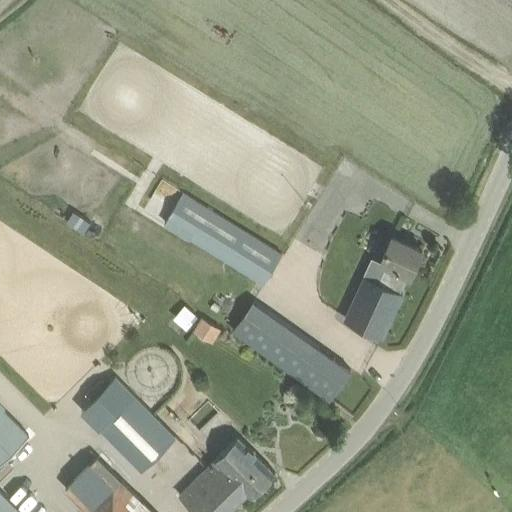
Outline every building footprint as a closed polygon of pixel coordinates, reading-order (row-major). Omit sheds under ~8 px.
[(165,222),(192,238),(265,283),(283,253),(274,248),(184,192),(165,222)] [(401,291),(409,273),(412,274),(423,248),(394,235),(382,260),(383,261),(387,262),(379,280),(364,273),(343,317),(383,335),(403,292),(401,291)] [(177,313),(190,325),(198,316),(186,304),(177,313)] [(297,376),(331,399),(351,369),(318,346),(297,376)] [(134,388),(100,422),(143,465),(177,431),(134,388)] [(0,511),(21,511),(0,490),(0,462),(29,433),(28,433),(27,433),(0,405),(0,511)] [(239,435),(180,495),(197,511),(230,511),(250,493),(253,496),(276,472),(239,435)] [(154,511),(137,494),(122,479),(121,480),(97,456),(66,487),(90,511),(89,511),(154,511)]
